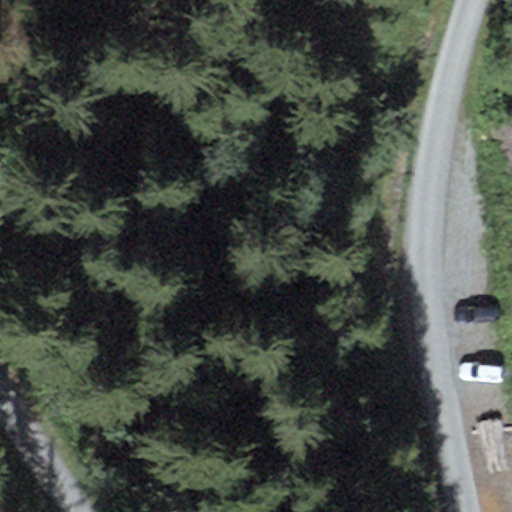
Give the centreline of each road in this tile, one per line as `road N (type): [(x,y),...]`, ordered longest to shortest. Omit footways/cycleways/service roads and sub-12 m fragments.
road 1 (unclassified): [(472,0),(460,22),(434,158),(429,308),(467,511)]
road 2 (unclassified): [(72,511),(0,400)]
